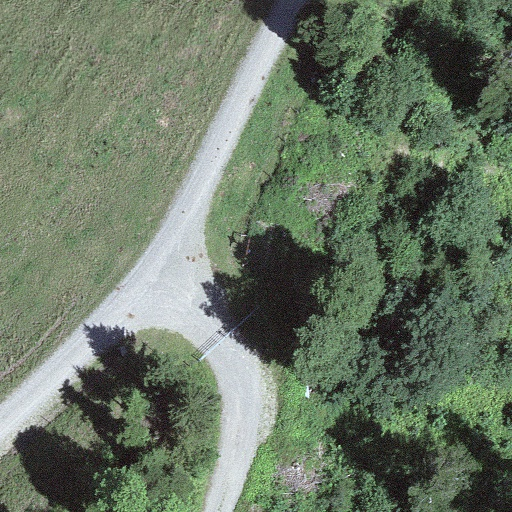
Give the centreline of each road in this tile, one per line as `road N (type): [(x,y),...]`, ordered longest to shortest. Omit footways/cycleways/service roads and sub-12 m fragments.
road 1 (track): [(163,277),(295,0)]
road 2 (track): [(212,511),(243,408),(234,363),(163,277)]
road 3 (track): [(163,277),(0,421)]
